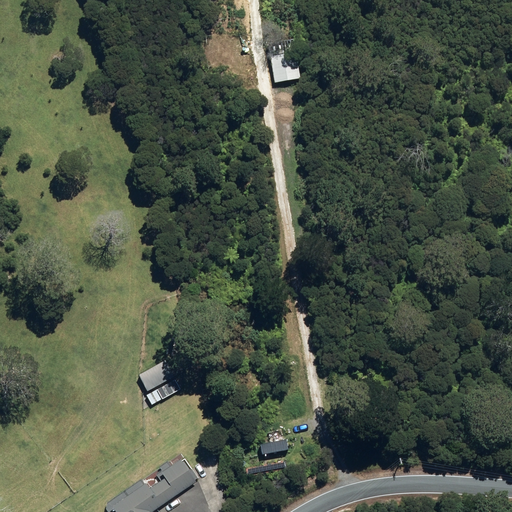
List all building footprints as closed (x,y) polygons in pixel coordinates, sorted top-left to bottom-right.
[(299,34),(265,41),(273,80),(307,74),(299,34)] [(173,447),(176,452),(183,447),(180,442),(173,447)] [(150,511),(194,482),(179,460),(160,473),(164,479),(147,490),(143,484),(110,507),(113,511),(150,511)] [(282,460),(244,467),(245,476),(283,468),(282,460)] [(205,467),(209,486),(222,484),(218,464),(205,467)]
